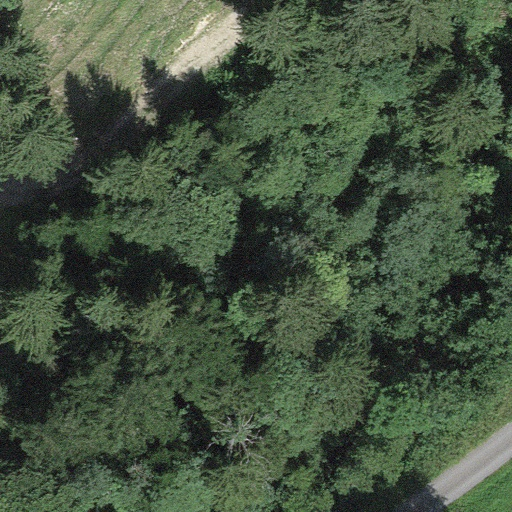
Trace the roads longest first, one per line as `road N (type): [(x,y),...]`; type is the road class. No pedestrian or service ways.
road 1 (track): [(0,188),(49,185),(108,154),(191,66),(276,0)]
road 2 (track): [(511,433),(403,511)]
